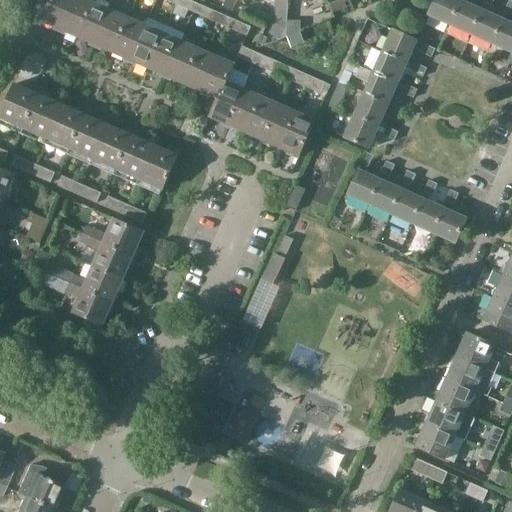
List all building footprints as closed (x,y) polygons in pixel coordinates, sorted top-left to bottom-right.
[(37,0),(32,13),(44,19),(51,0),(37,0)] [(51,0),(44,19),(42,22),(61,30),(73,0),(51,0)] [(78,38),(93,3),(87,0),(73,0),(61,30),(78,38)] [(189,10),(193,2),(188,0),(178,0),(176,5),(189,10)] [(217,7),(222,9),(225,0),(211,0),(210,4),(217,7)] [(227,0),(224,8),(232,12),(238,0),(237,0),(227,0)] [(287,21),(287,0),(276,0),(275,3),(277,16),(287,21)] [(451,25),(462,1),(460,0),(435,0),(429,15),(451,25)] [(333,13),(342,10),(339,1),(330,4),(333,13)] [(472,35),(483,10),(462,1),(451,25),(472,35)] [(95,46),(111,10),(93,3),(78,38),(95,46)] [(211,20),(215,12),(202,6),(199,14),(211,20)] [(128,18),(111,10),(95,46),(113,53),(131,11),(128,18)] [(493,44),(504,20),(483,10),(472,35),(493,44)] [(131,61),(146,26),(148,19),(131,11),(113,53),(131,61)] [(224,26),(228,17),(215,12),(211,20),(224,26)] [(511,52),(511,23),(504,20),(493,44),(511,52)] [(247,36),(251,27),(238,22),(234,30),(247,36)] [(148,69),(164,34),(146,26),(131,61),(148,69)] [(166,77),(181,41),(184,35),(166,27),(164,34),(148,69),(166,77)] [(408,63),(418,41),(393,30),(383,52),(408,63)] [(183,84),(199,49),(181,41),(166,77),(183,84)] [(432,58),(436,49),(424,44),(420,53),(432,58)] [(251,63),(256,53),(243,47),(238,57),(251,63)] [(201,92),(216,57),(199,49),(183,84),(201,92)] [(218,99),(227,82),(235,65),(238,58),(219,49),(216,57),(201,92),(218,99)] [(398,84),(408,63),(383,52),(374,73),(398,84)] [(273,73),(278,62),(265,56),(260,67),(273,73)] [(285,79),(290,68),(278,62),(273,73),(285,79)] [(423,77),(427,69),(415,64),(412,72),(423,77)] [(398,84),(374,73),(361,67),(357,76),(369,82),(364,94),(389,105),(398,84)] [(308,88),(312,78),(299,72),(295,82),(308,88)] [(321,94),(325,83),(312,78),(308,88),(321,94)] [(229,126),(244,90),(227,82),(218,99),(210,118),(229,126)] [(0,118),(24,128),(39,94),(15,84),(0,117),(0,118)] [(414,98),(417,90),(406,85),(402,93),(414,98)] [(246,134),(262,97),(244,90),(229,126),(246,134)] [(47,139),(62,104),(39,94),(24,128),(47,139)] [(379,127),(389,105),(364,94),(355,115),(379,127)] [(263,141),(279,105),(262,97),(246,134),(263,141)] [(70,149),(85,115),(62,104),(47,139),(70,149)] [(281,149),(297,113),(279,105),(263,141),(281,149)] [(404,119),(408,111),(397,106),(393,114),(404,119)] [(299,157),(315,121),(297,113),(281,149),(299,157)] [(93,159),(108,125),(85,115),(70,149),(93,159)] [(369,149),(379,127),(355,115),(345,137),(369,149)] [(116,169),(131,135),(108,125),(93,159),(116,169)] [(395,141),(398,132),(387,127),(383,136),(395,141)] [(138,179),(153,145),(131,135),(116,169),(138,179)] [(163,190),(177,156),(153,145),(138,179),(163,190)] [(0,160),(4,162),(8,153),(0,149),(0,160)] [(369,168),(374,156),(365,152),(360,164),(369,168)] [(31,174),(35,165),(16,156),(12,166),(31,174)] [(390,177),(395,165),(387,162),(382,174),(390,177)] [(50,183),(54,173),(35,165),(31,174),(50,183)] [(13,177),(14,175),(0,169),(0,197),(2,199),(12,176),(13,177)] [(370,204),(381,179),(359,170),(348,194),(370,204)] [(411,187),(417,175),(408,171),(403,183),(411,187)] [(77,195),(81,185),(62,176),(58,186),(77,195)] [(391,213),(402,189),(381,179),(370,204),(391,213)] [(433,196),(438,184),(430,181),(425,193),(433,196)] [(296,210),(305,189),(295,184),(286,205),(296,210)] [(97,203),(101,193),(81,185),(77,195),(97,203)] [(413,223),(423,199),(402,189),(391,213),(413,223)] [(453,205),(459,194),(451,190),(445,201),(453,205)] [(122,214),(126,205),(107,196),(103,206),(122,214)] [(434,232),(445,208),(423,199),(413,223),(434,232)] [(142,223),(146,213),(126,205),(122,214),(142,223)] [(456,242),(466,218),(445,208),(434,232),(456,242)] [(32,226),(44,232),(49,221),(30,213),(26,222),(32,224),(32,226)] [(133,256),(143,232),(112,218),(106,233),(85,224),(81,233),(133,256)] [(123,279),(133,256),(81,233),(78,241),(98,250),(92,265),(123,279)] [(285,258),(293,241),(285,237),(276,254),(285,258)] [(30,265),(35,254),(25,250),(20,261),(30,265)] [(46,270),(51,256),(40,251),(34,265),(46,270)] [(511,277),(511,253),(503,274),(511,277)] [(271,284),(282,263),(270,257),(260,279),(271,284)] [(112,302),(123,279),(92,265),(85,280),(73,274),(69,282),(112,302)] [(511,304),(511,277),(503,274),(493,296),(511,304)] [(53,290),(58,280),(48,275),(44,286),(53,290)] [(102,325),(112,302),(69,282),(66,291),(78,296),(71,311),(102,325)] [(511,333),(511,332),(511,304),(493,296),(483,319),(511,333)] [(242,345),(252,325),(241,319),(231,339),(242,345)] [(493,373),(498,364),(489,359),(495,347),(466,333),(455,356),(493,373)] [(486,397),(490,388),(487,387),(493,373),(455,356),(445,379),(474,392),(486,397)] [(464,414),(474,392),(445,379),(435,401),(464,414)] [(511,387),(510,386),(502,403),(511,407),(511,387)] [(473,418),(464,414),(435,401),(425,423),(463,440),(473,418)] [(510,416),(511,410),(511,407),(502,403),(499,411),(510,416)] [(452,463),(463,440),(425,423),(414,446),(452,463)] [(493,453),(496,446),(485,442),(482,448),(493,453)] [(490,460),(493,453),(482,448),(479,455),(490,460)] [(430,479),(435,467),(413,457),(407,469),(430,479)] [(490,463),(488,463),(480,460),(476,470),(484,473),(486,474),(490,463)] [(0,496),(14,466),(3,461),(0,468),(0,496)] [(52,510),(62,487),(47,481),(51,473),(37,466),(27,465),(15,493),(23,497),(52,510)] [(440,484),(446,472),(435,467),(430,479),(440,484)] [(473,498),(478,486),(469,482),(464,494),(473,498)] [(482,501),(487,490),(478,486),(473,498),(482,501)] [(415,511),(421,499),(399,489),(388,511),(415,511)] [(51,511),(52,510),(23,497),(15,511),(51,511)] [(440,511),(442,509),(421,499),(415,511),(440,511)]
